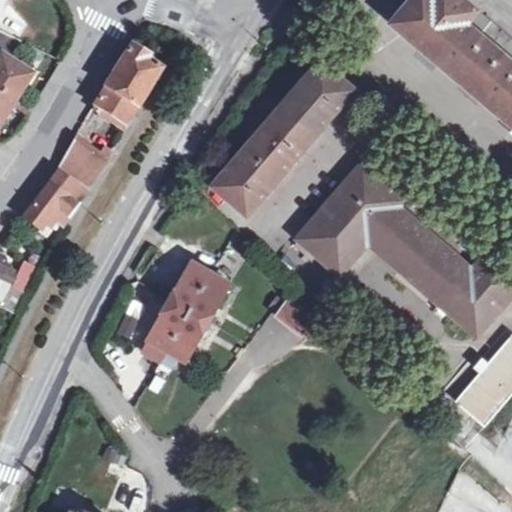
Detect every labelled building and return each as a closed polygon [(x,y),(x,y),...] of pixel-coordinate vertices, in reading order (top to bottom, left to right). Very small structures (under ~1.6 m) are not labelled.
[(467,25),(478,12),(463,0),(414,0),(393,25),(511,125),(511,41),(493,25),(482,38),(467,25)] [(493,25),(478,12),(467,25),(482,38),(493,25)] [(0,121),(32,74),(10,59),(23,40),(0,28),(0,121)] [(150,59),(132,47),(96,105),(127,126),(161,70),(148,62),(150,59)] [(356,93),(321,62),(267,125),(214,187),(248,218),(277,185),(280,187),(292,173),(288,170),(315,139),(319,142),(331,128),(328,125),(356,93)] [(61,170),(78,184),(86,170),(69,158),(61,170)] [(369,244),(475,335),(511,292),(511,270),(491,252),(473,273),(399,210),(387,200),(393,193),(363,167),(299,241),(340,277),(369,244)] [(78,184),(61,170),(55,187),(53,185),(25,218),(48,237),(54,229),(51,227),(55,221),(65,225),(87,191),(78,184)] [(405,203),(393,193),(387,200),(399,210),(405,203)] [(232,287),(193,264),(149,341),(189,364),(232,287)] [(0,282),(9,287),(13,288),(19,275),(0,267),(0,282)] [(0,305),(9,287),(0,282),(0,305)] [(511,292),(475,335),(479,338),(511,299),(511,292)] [(304,339),(321,318),(295,299),(280,319),(304,339)] [(486,428),(511,398),(511,340),(457,403),(486,428)]
